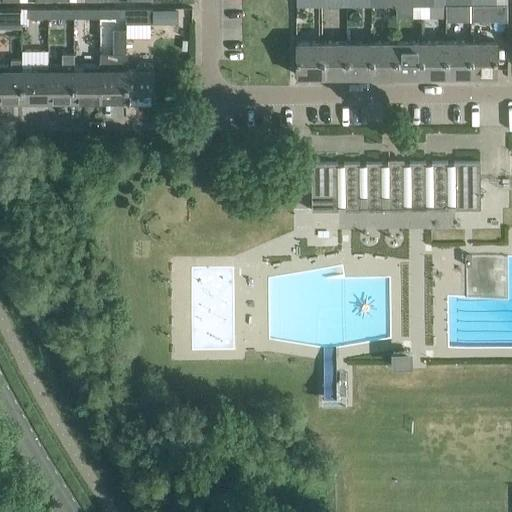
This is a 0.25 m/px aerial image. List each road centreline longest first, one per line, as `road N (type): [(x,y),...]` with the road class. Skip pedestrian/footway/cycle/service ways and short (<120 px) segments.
road 1 (residential): [(511,92),(218,92),(208,64),(209,0)]
road 2 (unclassified): [(71,511),(0,390)]
